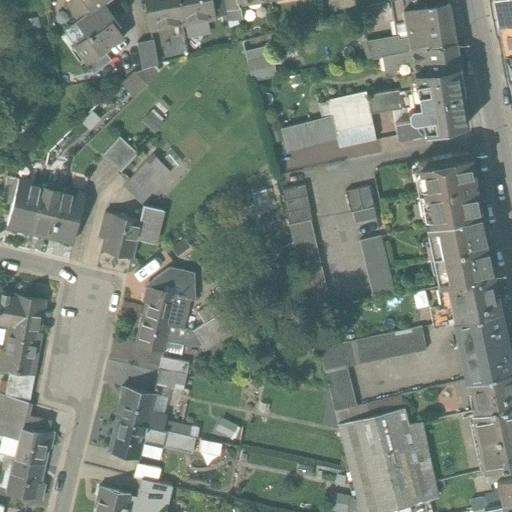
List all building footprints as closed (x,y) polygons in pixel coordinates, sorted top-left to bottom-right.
[(66,0),(64,2),(77,20),(102,2),(104,0),(66,0)] [(177,0),(144,0),(150,28),(182,22),(177,0)] [(177,0),(182,22),(215,16),(212,0),(177,0)] [(223,0),(212,0),(215,16),(226,14),(223,0)] [(235,0),(223,0),(226,14),(228,23),(239,21),(237,5),(235,0)] [(446,0),(421,0),(403,4),(406,21),(410,50),(428,47),(427,45),(454,41),(446,0)] [(511,0),(494,0),(500,30),(511,26),(511,0)] [(77,20),(76,21),(87,36),(73,46),(85,63),(104,49),(122,36),(110,19),(113,17),(102,2),(77,20)] [(403,4),(391,6),(393,20),(401,19),(401,21),(406,21),(403,4)] [(38,19),(23,22),(27,38),(37,36),(42,35),(38,19)] [(511,26),(500,30),(505,53),(511,51),(511,26)] [(27,38),(19,40),(22,51),(39,47),(37,36),(27,38)] [(152,40),(136,43),(141,69),(151,66),(156,64),(152,40)] [(454,41),(427,45),(428,47),(410,50),(380,55),(384,72),(397,69),(396,64),(412,61),(414,73),(457,66),(454,41)] [(268,45),(243,52),(250,80),(276,75),(268,45)] [(104,49),(85,63),(92,72),(111,58),(104,49)] [(40,51),(22,55),(25,66),(42,62),(40,51)] [(141,69),(132,71),(118,84),(131,98),(157,73),(151,66),(141,69)] [(457,66),(414,73),(416,86),(419,105),(389,109),(395,137),(402,140),(466,123),(457,66)] [(416,86),(328,100),(328,102),(318,104),(321,117),(331,115),(337,139),(338,147),(373,140),(367,113),(389,109),(419,105),(416,86)] [(164,124),(151,112),(141,123),(154,135),(164,124)] [(321,117),(290,125),(296,149),(337,139),(331,115),(321,117)] [(14,140),(0,136),(0,149),(11,153),(14,140)] [(136,154),(118,137),(101,154),(120,172),(136,154)] [(469,150),(418,160),(429,224),(478,213),(480,213),(475,186),(477,186),(475,176),(474,176),(469,150)] [(151,156),(123,187),(141,204),(169,173),(151,156)] [(6,175),(0,199),(11,201),(17,178),(6,175)] [(11,201),(5,226),(28,231),(40,183),(17,178),(11,201)] [(40,183),(28,231),(50,237),(61,189),(40,183)] [(304,184),(281,190),(288,224),(310,219),(312,218),(304,184)] [(368,186),(346,191),(350,212),(352,211),(355,223),(375,219),(368,186)] [(84,194),(61,189),(50,237),(72,242),(84,194)] [(139,222),(103,214),(99,232),(104,233),(100,250),(130,257),(135,238),(153,243),(161,212),(142,207),(139,222)] [(429,224),(425,225),(437,285),(491,274),(478,213),(429,224)] [(310,219),(288,224),(291,236),(313,231),(310,219)] [(313,231),(291,236),(297,265),(319,260),(313,231)] [(380,234),(358,239),(361,252),(383,246),(380,234)] [(383,246),(361,252),(372,298),(394,294),(383,246)] [(162,249),(139,266),(147,277),(170,260),(162,249)] [(330,306),(319,260),(297,265),(308,311),(330,306)] [(169,267),(143,286),(145,287),(142,296),(145,297),(140,318),(180,328),(188,297),(194,299),(194,273),(169,267)] [(437,285),(443,320),(451,319),(498,309),(491,274),(437,285)] [(45,301),(0,292),(0,325),(8,327),(37,332),(41,310),(43,311),(45,301)] [(229,293),(196,313),(202,324),(222,312),(227,309),(236,303),(229,293)] [(236,322),(227,309),(222,312),(230,325),(236,322)] [(498,309),(451,319),(465,379),(470,378),(511,369),(498,309)] [(180,328),(140,318),(134,343),(164,350),(166,341),(192,345),(191,354),(198,355),(202,355),(202,350),(234,331),(230,325),(222,312),(202,324),(192,331),(180,328)] [(421,325),(317,347),(334,410),(357,405),(348,366),(426,349),(421,325)] [(37,332),(8,327),(4,349),(0,347),(0,366),(10,368),(29,372),(37,332)] [(180,362),(160,357),(157,369),(177,374),(180,362)] [(29,372),(10,368),(5,394),(24,400),(29,372)] [(177,374),(157,369),(154,381),(181,388),(184,376),(177,374)] [(511,369),(470,378),(476,410),(511,402),(511,369)] [(153,394),(121,387),(119,395),(122,396),(116,418),(162,429),(164,420),(165,416),(149,412),(153,394)] [(24,400),(5,394),(0,411),(4,412),(24,417),(24,415),(28,401),(24,400)] [(357,405),(334,410),(359,511),(379,511),(416,503),(415,501),(436,496),(421,421),(408,424),(400,394),(357,405)] [(511,402),(476,410),(471,411),(484,469),(511,463),(511,402)] [(46,420),(24,415),(24,417),(4,412),(2,421),(6,422),(3,432),(18,435),(13,457),(41,463),(46,442),(49,443),(51,433),(43,431),(46,420)] [(162,429),(116,418),(109,449),(138,456),(142,441),(162,445),(162,444),(191,451),(194,436),(188,435),(168,431),(162,429)] [(190,426),(164,420),(162,429),(168,431),(188,435),(190,426)] [(204,450),(224,454),(226,440),(206,436),(204,450)] [(41,463),(13,457),(5,490),(39,498),(42,484),(37,483),(41,463)] [(158,468),(135,463),(131,476),(140,478),(155,482),(158,468)] [(511,476),(496,480),(498,492),(499,492),(502,504),(511,502),(511,476)] [(155,482),(140,478),(137,489),(169,496),(171,486),(155,482)] [(136,495),(98,486),(96,495),(98,495),(94,511),(164,511),(169,496),(137,489),(136,495)] [(511,511),(511,502),(502,504),(472,511),(511,511)]
